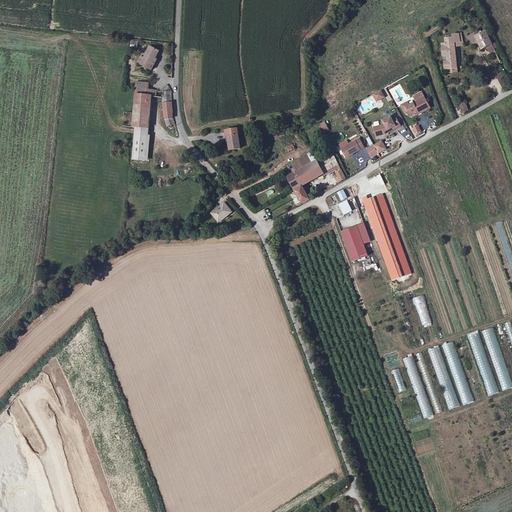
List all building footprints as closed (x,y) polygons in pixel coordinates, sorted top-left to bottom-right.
[(423,32),(427,37),(440,28),(437,23),(423,32)] [(485,47),(487,51),(490,53),(495,51),(484,30),(480,32),(479,33),(478,31),(467,36),(471,43),(477,44),(480,50),(485,47)] [(446,56),(446,60),(443,61),(444,70),(449,70),(449,73),(457,73),(455,47),(464,45),(461,33),(451,34),(451,37),(444,37),(445,46),(441,47),(442,57),(446,56)] [(157,59),(155,58),(159,51),(149,46),(144,54),(141,53),(137,63),(140,64),(139,65),(151,71),(157,59)] [(503,74),(497,77),(503,88),(509,85),(503,74)] [(381,90),(372,95),(376,102),(385,97),(381,90)] [(165,121),(168,127),(174,125),(173,118),(173,109),(171,99),(171,91),(164,91),(164,96),(162,95),(165,121)] [(413,96),(416,101),(413,103),(413,102),(408,104),(407,102),(400,105),(404,113),(408,111),(411,116),(417,113),(421,111),(422,113),(430,108),(421,92),(413,96)] [(135,93),(134,93),(131,127),(134,127),(148,128),(151,96),(151,94),(135,93)] [(465,100),(459,102),(462,112),(468,110),(465,100)] [(376,134),(385,132),(395,126),(397,128),(401,125),(397,118),(393,120),(391,117),(383,121),(385,123),(381,125),(375,127),(376,134)] [(362,133),(365,131),(358,118),(354,120),(362,133)] [(320,124),(324,132),(329,129),(325,121),(320,124)] [(386,134),(397,128),(395,126),(385,132),(376,134),(377,136),(386,134)] [(149,135),(148,135),(148,128),(134,127),(132,160),(147,161),(149,135)] [(226,130),(227,136),(228,136),(231,150),(241,149),(238,128),(226,130)] [(400,132),(407,139),(411,135),(403,128),(400,132)] [(348,143),(340,148),(346,158),(364,148),(358,138),(348,143)] [(373,145),(378,154),(386,149),(381,140),(373,145)] [(373,145),(366,149),(371,158),(378,154),(373,145)] [(330,151),(315,159),(323,174),(325,177),(332,173),(340,168),(330,151)] [(296,170),(315,159),(311,152),(291,162),(296,170)] [(294,177),(296,179),(295,180),(299,186),(301,185),(301,186),(323,174),(315,159),(296,170),(294,171),(297,175),(294,177)] [(345,179),(340,168),(332,173),(337,183),(345,179)] [(285,176),(292,189),(299,186),(295,180),(296,179),(294,177),(297,175),(294,171),(285,176)] [(301,186),(301,185),(299,186),(292,189),(301,204),(309,200),(301,186)] [(340,201),(347,198),(343,189),(337,192),(340,201)] [(363,197),(393,281),(412,274),(383,194),(368,199),(367,196),(363,197)] [(343,215),(352,211),(347,200),(337,204),(343,215)] [(224,203),(212,213),(219,222),(231,212),(224,203)] [(357,226),(342,232),(352,262),(368,256),(357,226)] [(423,296),(414,299),(423,325),(431,322),(423,296)] [(511,384),(493,328),(482,331),(503,392),(511,388),(511,384)] [(478,333),(468,336),(488,397),(499,393),(478,333)] [(454,341),(443,345),(464,405),(475,401),(454,341)] [(439,346),(428,350),(449,410),(460,406),(439,346)] [(417,354),(425,387),(432,386),(424,353),(417,354)] [(413,355),(403,359),(423,419),(434,415),(413,355)] [(399,369),(392,371),(399,392),(407,389),(399,369)]
